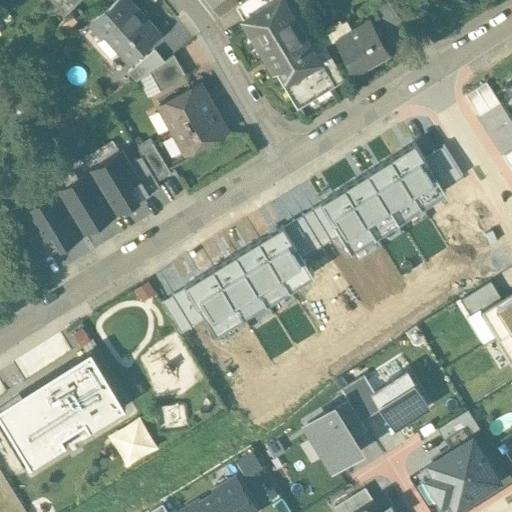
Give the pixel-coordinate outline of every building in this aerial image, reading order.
[(77,0),(59,0),(68,9),(77,0)] [(160,33),(129,0),(116,0),(90,25),(102,38),(108,33),(132,59),(160,33)] [(245,0),(236,7),(244,19),(273,0),(245,0)] [(311,43),(284,0),(273,0),(244,19),(243,19),(256,39),(260,37),(277,64),(274,66),(298,105),(344,77),(321,36),(311,43)] [(402,21),(388,0),(387,0),(375,8),(389,30),(402,21)] [(372,18),(337,37),(354,69),(389,50),(372,18)] [(157,50),(128,71),(136,81),(149,71),(164,60),(157,50)] [(164,60),(149,71),(160,91),(186,76),(173,54),(164,60)] [(487,81),(477,88),(489,108),(499,101),(487,81)] [(200,83),(159,107),(172,131),(214,107),(200,83)] [(489,108),(477,88),(467,94),(480,114),(489,108)] [(214,107),(172,131),(185,154),(227,130),(214,107)] [(415,142),(392,156),(422,204),(445,189),(443,186),(424,156),(415,142)] [(171,173),(152,143),(138,151),(142,157),(157,182),(171,173)] [(434,150),(453,180),(462,174),(443,145),(434,150)] [(123,150),(90,171),(117,215),(141,200),(132,186),(141,180),(131,164),(123,150)] [(424,156),(443,186),(453,180),(434,150),(424,156)] [(422,204),(392,156),(369,171),(398,219),(422,204)] [(132,186),(141,200),(161,188),(157,182),(142,157),(131,164),(141,180),(132,186)] [(57,191),(85,235),(117,215),(90,171),(57,191)] [(398,219),(369,171),(346,185),(376,233),(398,219)] [(376,233),(346,185),(322,200),(341,230),(352,248),(376,233)] [(33,225),(42,241),(52,235),(61,249),(85,235),(57,191),(24,212),(33,225)] [(322,200),(313,206),(332,236),(341,230),(322,200)] [(304,212),(323,242),(332,236),(313,206),(304,212)] [(304,212),(294,218),(313,248),(323,242),(304,212)] [(283,225),(302,255),(313,248),(294,218),(283,225)] [(283,224),(260,239),(290,287),(313,273),(302,255),(283,225),(283,224)] [(52,235),(42,241),(33,225),(24,231),(38,263),(51,256),(61,249),(52,235)] [(290,287),(260,239),(237,253),(267,301),(290,287)] [(267,301),(237,253),(214,267),(244,316),(267,301)] [(244,316),(214,267),(186,285),(187,286),(205,315),(217,333),(244,316)] [(471,314),(481,307),(501,295),(491,279),(461,298),(471,314)] [(192,324),(205,315),(187,286),(174,294),(192,324)] [(511,288),(501,295),(481,307),(497,334),(495,335),(496,336),(511,325),(511,288)] [(181,330),(192,324),(174,294),(163,301),(181,330)] [(80,325),(72,332),(84,344),(92,336),(80,325)] [(511,325),(496,336),(511,361),(511,325)] [(126,404),(91,349),(0,406),(0,415),(31,464),(33,462),(67,441),(62,434),(85,420),(90,427),(126,404)] [(374,390),(382,403),(395,424),(428,404),(407,370),(375,390),(374,390)] [(361,416),(382,403),(374,390),(375,390),(366,375),(344,389),(348,397),(361,416)] [(348,397),(335,405),(355,436),(368,427),(361,416),(348,397)] [(355,436),(335,405),(307,423),(333,464),(361,446),(355,436)] [(473,436),(471,433),(481,427),(468,407),(438,426),(453,449),(473,436)] [(109,430),(126,461),(158,444),(141,412),(109,430)] [(498,477),(473,436),(453,449),(432,462),(438,472),(430,477),(443,497),(451,492),(458,502),(498,477)] [(237,479),(202,501),(201,502),(208,511),(252,511),(256,510),(237,479)] [(353,511),(374,498),(366,485),(335,504),(340,511),(353,511)] [(396,511),(384,492),(374,498),(353,511),(396,511)] [(208,511),(201,502),(202,501),(202,500),(183,511),(182,511),(208,511)]
